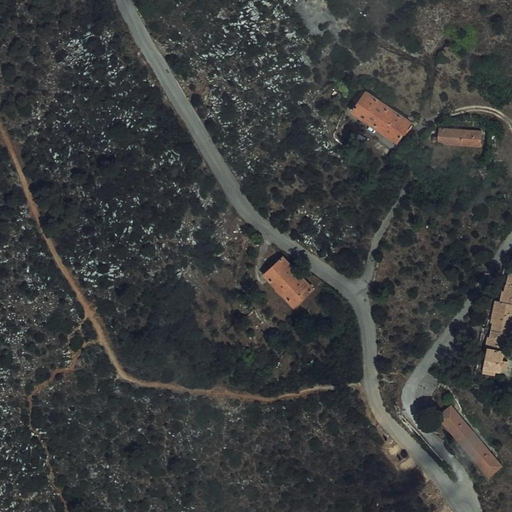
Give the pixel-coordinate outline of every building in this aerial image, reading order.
[(411,124),(364,95),(353,114),(399,143),(411,124)] [(440,143),(482,147),(483,131),(442,127),(440,143)] [(267,276),(295,304),(313,287),(284,258),(267,276)] [(503,292),(500,302),(511,306),(511,287),(507,286),(505,292),(503,292)] [(511,317),(511,306),(500,302),(496,302),(493,312),(511,317)] [(511,325),(511,317),(493,312),(490,323),(494,324),(491,331),(511,337),(511,336),(511,329),(511,325)] [(507,343),(510,344),(511,337),(491,331),(490,338),(486,337),(483,348),(488,349),(504,354),(507,343)] [(504,354),(488,349),(481,369),(498,374),(504,354)] [(440,415),(490,478),(504,467),(453,404),(440,415)]
